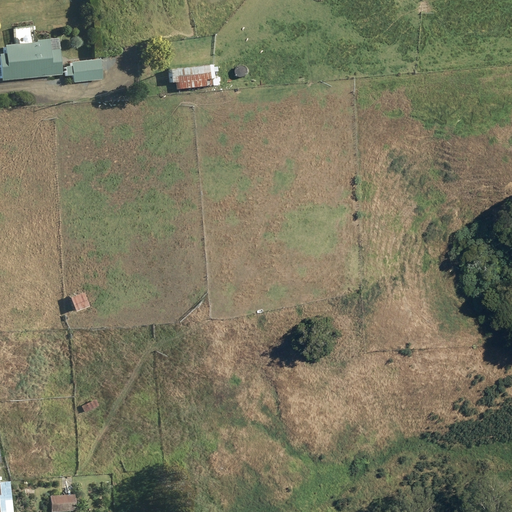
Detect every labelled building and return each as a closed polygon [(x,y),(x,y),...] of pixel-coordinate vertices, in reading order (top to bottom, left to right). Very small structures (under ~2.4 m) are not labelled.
[(4,53),(0,53),(0,67),(1,80),(60,75),(56,39),(32,41),(31,29),(14,30),(15,45),(4,46),(4,53)] [(72,76),(72,83),(101,80),(99,59),(70,62),(71,65),(64,66),(65,77),(72,76)] [(181,83),(181,90),(217,87),(215,64),(169,68),(170,84),(181,83)] [(82,291),(67,298),(74,313),(89,305),(82,291)] [(73,495),(50,496),(50,511),(58,511),(74,511),(73,495)]
